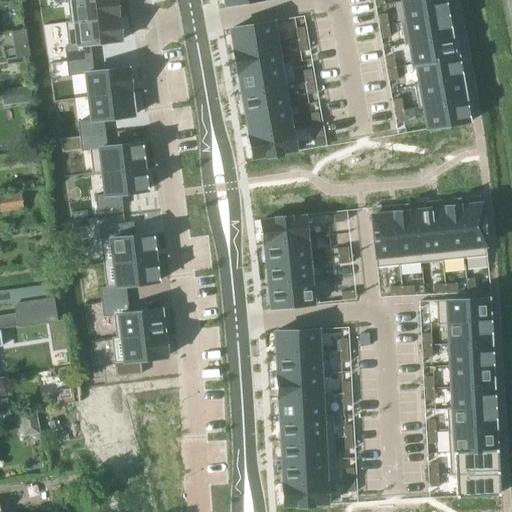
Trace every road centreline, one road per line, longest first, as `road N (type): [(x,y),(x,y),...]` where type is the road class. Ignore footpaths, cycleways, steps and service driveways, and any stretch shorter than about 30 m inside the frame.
road 1 (residential): [(146,30),(181,277),(201,511)]
road 2 (residential): [(192,23),(236,324)]
road 3 (residential): [(392,501),(382,312)]
road 4 (residential): [(236,324),(249,511)]
road 5 (residential): [(382,312),(236,324)]
road 6 (residential): [(360,142),(336,0)]
road 7 (residential): [(326,0),(192,23)]
